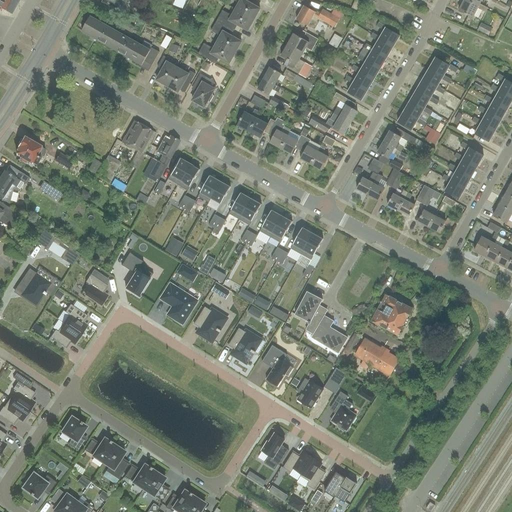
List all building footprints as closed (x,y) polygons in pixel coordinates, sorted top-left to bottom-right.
[(0,0),(0,9),(1,10),(2,8),(12,14),(15,9),(14,7),(15,5),(17,5),(19,2),(16,0),(0,0)] [(103,0),(103,2),(117,8),(121,0),(103,0)] [(204,0),(202,0),(199,6),(204,8),(207,2),(204,0)] [(233,0),(240,3),(236,10),(254,20),(261,9),(250,3),(251,0),(233,0)] [(357,11),(361,2),(356,0),(355,0),(352,8),(357,11)] [(489,8),(481,4),(480,6),(468,0),(465,0),(460,11),(474,17),(479,8),(487,12),(489,8)] [(340,19),(333,15),(323,9),(320,15),(305,6),(297,20),(308,26),(314,15),(335,27),(340,19)] [(223,11),(217,21),(235,30),(238,25),(248,31),(254,20),(236,10),(233,16),(223,11)] [(133,33),(135,28),(114,16),(112,21),(133,33)] [(143,66),(145,61),(153,66),(160,53),(152,48),(151,50),(91,17),(82,32),(143,66)] [(235,30),(217,21),(212,31),(221,36),(218,43),(236,53),(242,42),(232,36),(235,30)] [(383,34),(381,37),(380,39),(394,47),(400,36),(387,28),(388,27),(379,22),(377,26),(384,31),(383,34)] [(481,25),(478,31),(493,39),(499,29),(494,27),(492,30),(481,25)] [(294,34),(288,45),(304,53),(307,48),(312,51),(319,40),(303,31),(300,37),(294,34)] [(373,49),(387,58),(394,47),(380,39),(381,37),(373,33),(371,37),(378,41),(374,48),(373,49)] [(160,46),(167,49),(173,39),(166,35),(160,46)] [(236,53),(218,43),(214,49),(205,44),(199,54),(216,64),(219,58),(230,64),(236,53)] [(171,44),(170,49),(177,52),(179,47),(171,44)] [(367,60),(381,69),(387,58),(373,49),(374,48),(367,44),(364,48),(372,52),(368,58),(367,60)] [(300,60),(304,53),(288,45),(281,56),(288,59),(284,66),(299,74),(306,63),(300,60)] [(327,47),(324,52),(331,56),(334,51),(327,47)] [(375,79),(381,69),(367,60),(368,58),(361,54),(358,58),(366,63),(362,69),(361,71),(375,79)] [(157,80),(168,86),(178,68),(168,62),(169,59),(164,56),(158,67),(163,70),(157,80)] [(444,76),(445,75),(449,68),(457,73),(459,69),(451,64),(451,65),(437,57),(431,68),(444,76)] [(368,90),(375,79),(361,71),(362,69),(354,65),(352,69),(359,73),(355,80),(354,82),(368,90)] [(467,65),(464,70),(474,76),(477,71),(467,65)] [(189,74),(178,68),(168,86),(179,93),(185,82),(190,85),(196,74),(191,71),(189,74)] [(271,68),(264,79),(278,86),(280,82),(278,80),(281,74),(271,68)] [(294,80),(297,74),(287,68),(284,74),(294,80)] [(444,76),(431,68),(424,79),(438,87),(439,85),(443,79),(450,83),(453,79),(445,75),(444,76)] [(212,95),(215,89),(208,85),(211,80),(201,74),(194,87),(199,90),(193,101),(205,107),(208,102),(210,103),(215,96),(212,95)] [(505,82),(501,89),(501,90),(511,96),(511,81),(507,79),(508,78),(500,74),(498,78),(505,82)] [(362,101),(368,90),(354,82),(355,80),(348,76),(345,79),(353,84),(348,92),(362,101)] [(281,88),(278,86),(264,79),(258,90),(269,96),(273,89),(279,92),(281,88)] [(424,79),(418,90),(431,98),(432,96),(436,89),(444,94),(446,90),(439,85),(438,87),(424,79)] [(508,109),(511,102),(511,96),(501,90),(501,89),(494,85),(492,89),(499,93),(495,100),(494,101),(508,109)] [(431,98),(418,90),(411,100),(425,108),(426,107),(430,100),(437,105),(440,101),(432,96),(431,98)] [(336,95),(332,92),(330,95),(334,98),(340,102),(335,113),(351,123),(358,112),(348,105),(347,106),(345,105),(348,100),(337,93),(336,95)] [(255,96),(251,103),(262,108),(266,101),(255,96)] [(502,120),(508,109),(494,101),(495,100),(488,96),(485,100),(493,104),(489,111),(488,112),(502,120)] [(280,109),(284,102),(273,97),(270,103),(280,109)] [(411,100),(405,111),(418,119),(420,117),(423,111),(431,115),(433,111),(426,107),(425,108),(411,100)] [(486,115),(483,121),(482,123),(496,131),(502,120),(488,112),(489,111),(481,106),(479,110),(486,115)] [(238,126),(250,132),(257,118),(260,113),(256,110),(253,116),(245,112),(238,126)] [(427,122),(420,117),(418,119),(405,111),(398,122),(412,130),(417,121),(425,126),(427,122)] [(351,123),(335,113),(331,120),(336,123),(333,128),(344,135),(351,123)] [(317,126),(328,133),(331,127),(313,116),(309,124),(316,128),(317,126)] [(482,123),(483,121),(475,117),(473,121),(480,125),(476,134),(490,142),(496,131),(482,123)] [(269,135),(276,122),(272,119),(269,125),(257,118),(250,132),(261,138),(265,132),(269,135)] [(281,149),(288,135),(282,132),(286,124),(278,119),(276,122),(269,135),(273,137),(270,143),(281,149)] [(135,122),(129,132),(148,142),(153,132),(135,122)] [(460,124),(457,129),(467,135),(470,130),(460,124)] [(437,143),(443,133),(434,127),(428,138),(437,143)] [(421,147),(424,143),(407,133),(404,138),(391,130),(385,141),(402,151),(408,141),(414,145),(415,143),(421,147)] [(142,153),(148,142),(129,132),(127,137),(126,136),(122,143),(142,153)] [(295,148),(300,151),(306,138),(302,135),(299,141),(288,135),(281,149),(292,154),(295,148)] [(166,157),(162,164),(167,167),(181,142),(180,142),(173,138),(171,140),(166,137),(157,152),(166,157)] [(323,143),(333,148),(336,142),(327,137),(323,143)] [(37,166),(46,151),(25,138),(24,140),(21,140),(20,143),(21,145),(20,147),(17,152),(16,152),(17,155),(19,155),(25,159),(23,162),(26,164),(27,161),(37,166)] [(301,159),(312,165),(319,152),(308,146),(311,140),(306,138),(300,151),(304,153),(301,159)] [(401,152),(402,151),(385,141),(378,152),(389,159),(393,152),(399,156),(397,158),(406,163),(409,157),(401,152)] [(469,150),(465,157),(464,158),(478,166),(485,155),(471,148),(472,147),(464,142),(461,146),(469,150)] [(329,157),(319,152),(312,165),(322,171),(329,157)] [(464,158),(465,157),(458,153),(455,157),(462,161),(459,168),(458,169),(472,177),(478,166),(464,158)] [(55,162),(70,170),(74,162),(60,154),(55,162)] [(109,156),(97,178),(109,184),(121,163),(109,156)] [(178,185),(190,164),(179,158),(168,179),(178,185)] [(368,195),(379,174),(384,163),(375,158),(372,163),(377,166),(370,181),(363,177),(357,189),(368,195)] [(96,174),(102,164),(95,160),(89,170),(96,174)] [(393,161),(390,166),(400,172),(403,166),(393,161)] [(188,191),(200,170),(190,164),(178,185),(188,191)] [(452,180),(466,188),(472,177),(458,169),(459,168),(451,164),(449,168),(456,172),(452,179),(452,180)] [(30,178),(9,166),(6,171),(4,170),(0,176),(0,197),(2,199),(1,201),(10,203),(13,190),(17,191),(19,189),(20,190),(24,183),(26,184),(30,178)] [(394,169),(386,185),(392,188),(400,173),(394,169)] [(407,176),(400,173),(392,188),(396,190),(401,182),(403,183),(407,176)] [(379,174),(368,195),(379,200),(385,189),(378,185),(383,176),(379,174)] [(459,199),(466,188),(452,180),(452,179),(445,174),(443,178),(450,183),(445,191),(459,199)] [(208,204),(221,182),(210,176),(197,198),(208,204)] [(39,189),(50,196),(55,189),(49,185),(50,184),(45,181),(39,189)] [(159,195),(165,184),(160,181),(154,192),(159,195)] [(220,206),(231,188),(221,182),(208,204),(207,205),(217,211),(219,206),(220,206)] [(424,187),(416,202),(422,204),(430,190),(424,187)] [(387,206),(398,211),(408,192),(403,190),(400,197),(393,193),(387,206)] [(435,192),(430,190),(422,204),(427,207),(435,192)] [(413,195),(408,192),(398,211),(409,217),(416,205),(409,202),(413,195)] [(240,220),(251,199),(241,193),(229,214),(240,220)] [(511,196),(507,193),(500,204),(511,210),(511,196)] [(185,209),(191,198),(186,195),(180,206),(185,209)] [(442,203),(453,208),(456,203),(445,197),(442,203)] [(190,212),(196,201),(191,198),(185,209),(190,212)] [(250,226),(262,205),(251,199),(240,220),(250,226)] [(0,221),(13,230),(19,220),(15,218),(18,213),(0,201),(0,221)] [(511,210),(500,204),(494,215),(508,223),(511,215),(511,210)] [(418,221),(430,227),(437,214),(432,211),(431,213),(424,210),(418,221)] [(270,237),(282,216),(272,211),(260,231),(270,237)] [(216,226),(222,216),(217,213),(210,223),(216,226)] [(441,216),(437,214),(430,227),(440,233),(446,222),(440,218),(441,216)] [(221,229),(227,219),(222,216),(216,226),(221,229)] [(281,243),(293,222),(282,216),(270,237),(281,243)] [(501,228),(491,223),(488,228),(498,234),(501,228)] [(301,255),(313,234),(303,228),(291,249),(301,255)] [(36,242),(49,250),(56,238),(44,230),(36,242)] [(247,244),(253,233),(247,230),(241,241),(247,244)] [(252,247),(258,236),(253,233),(247,244),(252,247)] [(494,242),(495,243),(499,236),(495,233),(491,241),(482,237),(475,251),(486,257),(494,242)] [(312,260),(323,239),(313,234),(301,255),(312,260)] [(494,242),(486,257),(497,263),(505,248),(507,249),(511,241),(507,239),(502,247),(495,243),(494,242)] [(23,261),(27,256),(11,245),(5,255),(19,263),(23,261)] [(68,246),(60,257),(72,265),(80,253),(68,246)] [(277,261),(283,250),(278,247),(272,258),(277,261)] [(511,261),(511,252),(507,249),(505,248),(497,263),(508,268),(511,261)] [(283,264),(289,253),(283,250),(277,261),(283,264)] [(143,260),(130,252),(122,264),(136,273),(126,288),(140,296),(154,273),(141,265),(143,260)] [(308,278),(314,268),(309,265),(303,275),(308,278)] [(183,266),(179,273),(186,277),(193,281),(197,274),(190,270),(183,266)] [(204,266),(201,271),(207,275),(210,269),(204,266)] [(30,269),(17,289),(23,293),(21,295),(27,299),(28,298),(37,304),(38,303),(43,294),(45,294),(46,292),(43,291),(49,283),(35,274),(36,273),(30,269)] [(88,284),(82,292),(102,306),(108,296),(103,293),(108,286),(95,277),(98,272),(94,269),(86,282),(88,284)] [(171,284),(161,299),(174,307),(168,315),(176,320),(176,321),(183,326),(188,318),(187,318),(198,301),(171,284)] [(215,286),(212,291),(219,295),(222,290),(215,286)] [(60,300),(64,295),(58,291),(55,296),(60,300)] [(307,292),(296,314),(309,321),(308,322),(310,323),(306,330),(314,334),(312,338),(339,353),(348,338),(331,328),(334,321),(325,316),(327,311),(319,307),(323,300),(307,292)] [(399,335),(413,308),(387,294),(383,302),(382,301),(381,302),(382,303),(373,321),(399,335)] [(259,297),(255,304),(262,307),(266,300),(259,297)] [(64,323),(81,335),(88,326),(83,323),(87,316),(71,304),(65,312),(69,315),(64,323)] [(203,329),(199,334),(205,338),(206,337),(213,341),(219,332),(220,332),(221,331),(218,329),(225,317),(215,311),(214,312),(205,307),(195,324),(203,329)] [(75,344),(81,335),(64,323),(58,331),(56,330),(50,338),(66,348),(70,341),(75,344)] [(286,326),(283,332),(288,334),(291,329),(286,326)] [(234,356),(239,359),(240,358),(248,363),(254,353),(255,354),(256,352),(252,350),(259,338),(249,332),(248,334),(239,328),(229,346),(237,351),(234,356)] [(345,349),(351,353),(361,337),(354,333),(345,349)] [(400,360),(389,353),(390,352),(383,347),(382,349),(366,339),(356,356),(364,361),(361,365),(367,369),(370,364),(391,376),(400,360)] [(268,354),(262,364),(273,371),(266,381),(277,387),(284,376),(287,378),(293,369),(283,363),(288,355),(273,346),(268,354)] [(331,355),(328,359),(334,363),(337,359),(331,355)] [(334,372),(324,387),(336,394),(346,378),(347,376),(348,375),(336,368),(334,372)] [(13,378),(18,381),(20,383),(24,378),(17,373),(13,378)] [(306,378),(297,391),(302,394),(298,400),(312,408),(324,389),(310,381),(306,378)] [(15,391),(10,399),(29,412),(35,403),(30,400),(35,393),(20,383),(18,381),(13,389),(15,391)] [(369,391),(365,397),(373,403),(378,396),(369,391)] [(339,410),(332,421),(339,425),(338,427),(344,431),(345,430),(347,431),(357,416),(349,411),(353,404),(346,400),(348,397),(341,392),(332,405),(339,410)] [(23,421),(29,412),(10,399),(4,407),(3,407),(0,411),(0,416),(13,425),(18,418),(23,421)] [(80,436),(86,427),(71,417),(62,432),(72,438),(68,444),(79,451),(85,440),(80,436)] [(280,465),(289,450),(288,450),(284,447),(284,448),(281,447),(281,445),(285,440),(283,439),(284,437),(278,433),(277,435),(275,433),(269,443),(268,442),(262,451),(269,455),(264,463),(275,470),(278,464),(280,465)] [(90,454),(103,463),(115,444),(110,441),(109,442),(104,439),(100,446),(97,443),(90,454)] [(120,459),(125,451),(115,444),(103,463),(109,466),(106,471),(119,480),(129,464),(120,459)] [(297,475),(308,457),(299,451),(296,457),(289,452),(278,469),(286,474),(289,470),(297,475)] [(318,463),(308,457),(297,475),(306,481),(304,483),(312,488),(322,473),(315,468),(318,463)] [(68,471),(70,467),(61,462),(58,467),(68,471)] [(132,466),(125,476),(144,489),(156,471),(150,467),(149,468),(145,465),(141,472),(132,466)] [(166,477),(156,471),(144,489),(162,501),(169,491),(161,485),(166,477)] [(35,472),(22,489),(32,496),(33,494),(37,498),(44,488),(49,492),(57,482),(47,475),(44,479),(35,472)] [(336,497),(346,479),(336,472),(325,491),(335,498),(336,497)] [(265,481),(257,476),(253,481),(262,486),(265,481)] [(349,478),(347,477),(346,479),(336,497),(346,503),(357,484),(349,479),(349,478)] [(273,486),(270,491),(276,496),(280,491),(273,486)] [(311,500),(316,503),(323,493),(318,490),(311,500)] [(179,511),(185,511),(196,497),(190,493),(189,494),(185,491),(178,501),(173,497),(166,507),(172,511),(174,508),(179,511)] [(59,505),(54,511),(68,511),(76,502),(63,492),(56,503),(59,505)] [(205,503),(196,497),(185,511),(202,511),(200,511),(205,503)] [(82,506),(76,502),(68,511),(91,511),(94,508),(85,501),(82,506)] [(299,501),(295,506),(301,510),(305,504),(299,501)]
